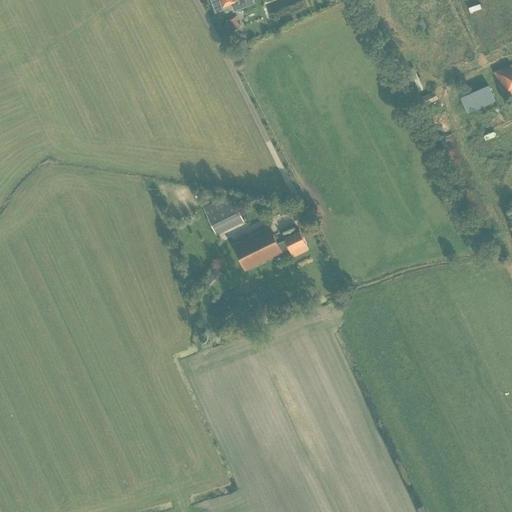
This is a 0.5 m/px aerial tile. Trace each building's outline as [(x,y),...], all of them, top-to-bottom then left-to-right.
[(255,2),(254,0),(211,0),(217,13),(231,7),(233,12),(255,2)] [(233,30),(240,27),(236,17),(229,20),(233,30)] [(505,95),(511,92),(511,64),(495,72),(495,73),(490,76),(493,83),(491,83),(495,91),(502,88),(505,95)] [(461,97),(467,112),(495,99),(488,84),(461,97)] [(245,220),(232,193),(218,200),(216,196),(202,203),(217,234),(245,220)] [(278,243),(270,226),(232,244),(245,271),(283,252),(282,250),(289,247),(293,256),(308,249),(306,244),(307,243),(299,230),(284,238),(284,240),(278,243)]
